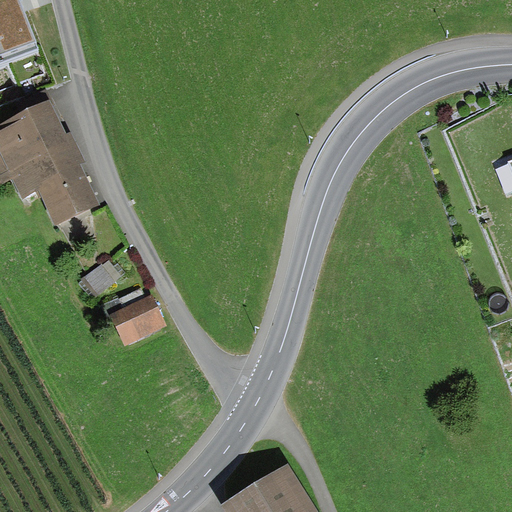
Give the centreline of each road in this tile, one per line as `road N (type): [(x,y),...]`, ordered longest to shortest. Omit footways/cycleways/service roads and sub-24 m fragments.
road 1 (tertiary): [(511,64),(447,73),(406,92),(368,124),(329,186),(258,401)]
road 2 (residential): [(258,401),(199,347),(104,174),(57,0)]
road 3 (tertiary): [(258,401),(207,473),(163,511)]
